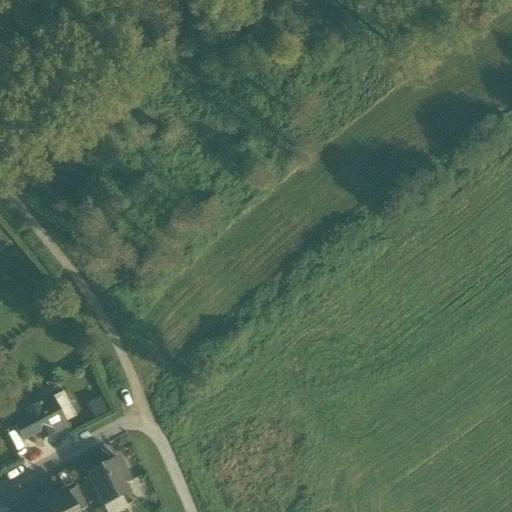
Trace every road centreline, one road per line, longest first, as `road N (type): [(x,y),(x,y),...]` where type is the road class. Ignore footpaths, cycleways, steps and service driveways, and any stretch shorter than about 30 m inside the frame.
road 1 (track): [(145,410),(102,313),(0,184)]
road 2 (residential): [(0,485),(145,410)]
